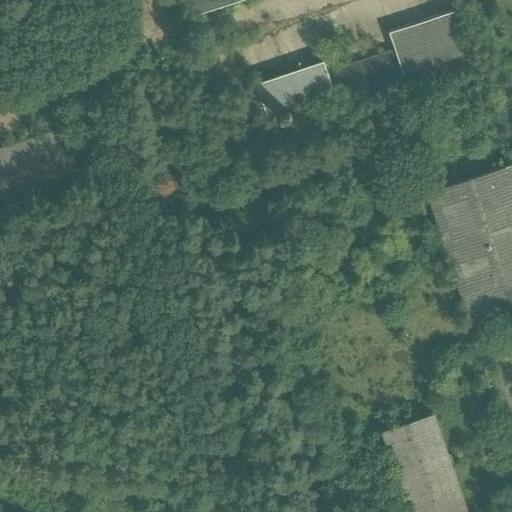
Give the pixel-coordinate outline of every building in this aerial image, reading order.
[(249,0),(187,0),(194,21),(251,3),(249,0)] [(320,54),(252,76),(265,116),(330,95),(334,109),(478,64),(459,5),(388,27),(395,48),(325,71),(320,54)] [(0,201),(81,176),(64,124),(0,144),(0,201)] [(511,158),(427,187),(469,310),(511,295),(511,158)] [(464,511),(432,406),(378,423),(405,511),(464,511)]
